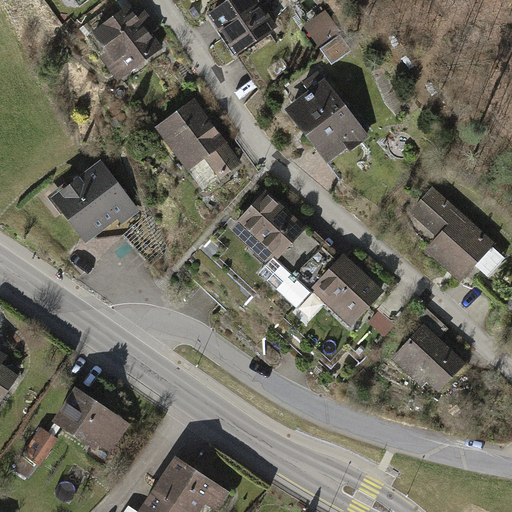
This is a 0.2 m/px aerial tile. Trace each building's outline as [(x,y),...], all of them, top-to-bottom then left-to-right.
[(260,0),(228,0),(208,14),(236,56),(279,27),(260,0)] [(130,6),(82,37),(112,82),(160,51),(130,6)] [(326,10),(304,26),(333,65),(352,50),(341,35),(343,33),(326,10)] [(319,86),(285,112),(328,167),(362,140),(319,86)] [(239,165),(191,102),(149,133),(183,177),(195,168),(210,187),(239,165)] [(134,210),(99,162),(45,201),(79,249),(134,210)] [(434,194),(415,216),(442,240),(429,254),(458,281),(491,245),(434,194)] [(339,265),(267,198),(234,233),(269,267),(277,259),(350,326),(381,294),(344,259),(339,265)] [(427,327),(394,361),(435,399),(468,364),(427,327)] [(0,367),(5,359),(0,355),(0,402),(15,379),(0,369),(0,367)] [(128,426),(72,393),(52,426),(108,459),(128,426)] [(58,444),(40,432),(21,462),(40,474),(58,444)] [(227,496),(178,462),(142,511),(199,511),(206,502),(217,510),(227,496)]
